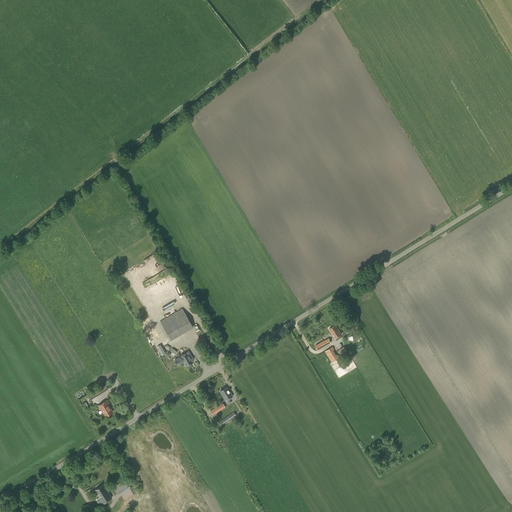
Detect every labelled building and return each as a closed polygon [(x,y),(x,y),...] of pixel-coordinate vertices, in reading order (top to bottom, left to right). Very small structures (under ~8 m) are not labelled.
[(134,258),(126,262),(129,268),(137,265),(134,258)] [(187,317),(182,308),(160,321),(171,340),(193,327),(189,320),(190,319),(189,316),(187,317)] [(348,333),(358,327),(355,322),(345,328),(348,333)] [(335,338),(341,334),(336,325),(329,328),(335,338)] [(317,350),(331,342),(328,338),(315,345),(317,350)] [(209,347),(205,339),(201,341),(202,343),(202,344),(203,346),(204,346),(205,349),(209,347)] [(336,355),(333,350),(334,349),(332,347),(325,351),(332,363),(340,358),(337,354),(336,355)] [(179,356),(183,362),(185,366),(193,362),(191,359),(192,358),(188,351),(179,356)] [(177,365),(183,362),(179,356),(174,360),(177,365)] [(90,400),(108,389),(105,383),(86,394),(90,400)] [(229,392),(226,387),(220,391),(225,400),(233,396),(230,391),(229,392)] [(105,416),(112,411),(109,407),(110,406),(106,401),(98,406),(103,413),(103,412),(105,416)] [(213,415),(225,407),(223,403),(210,411),(213,415)] [(221,426),(236,415),(233,411),(218,423),(221,426)] [(120,493),(128,488),(124,480),(115,486),(120,493)] [(107,491),(103,485),(95,490),(98,493),(97,494),(103,503),(112,498),(107,491)] [(133,495),(138,491),(134,485),(129,488),(133,495)]
